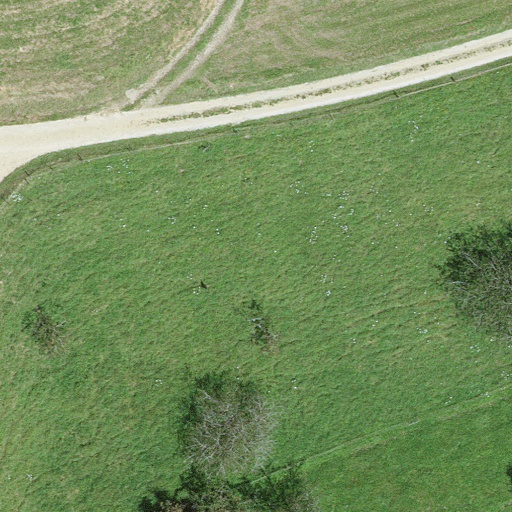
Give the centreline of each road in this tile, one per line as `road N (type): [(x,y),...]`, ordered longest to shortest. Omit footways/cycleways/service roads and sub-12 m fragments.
road 1 (track): [(8,138),(232,110),(511,48)]
road 2 (track): [(106,128),(191,54),(231,0)]
